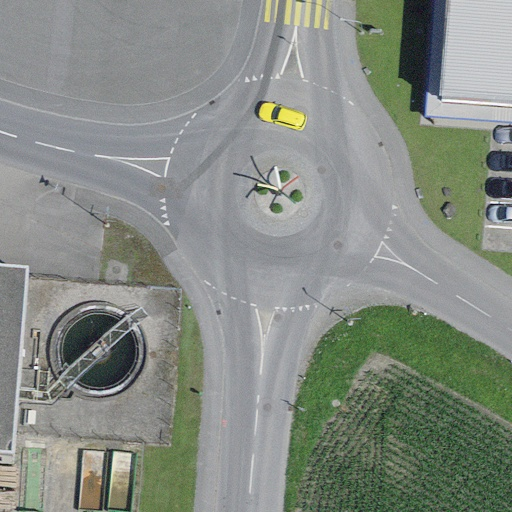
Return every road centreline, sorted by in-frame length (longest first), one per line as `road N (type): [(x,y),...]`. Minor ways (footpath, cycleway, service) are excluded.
road 1 (unclassified): [(249,511),(276,267)]
road 2 (residential): [(0,125),(99,156),(222,168)]
road 3 (residential): [(345,232),(511,331)]
road 4 (unclassified): [(335,150),(299,14)]
road 5 (unclassified): [(299,14),(252,137)]
road 6 (unclassified): [(222,168),(215,189),(223,232),(255,261),(276,267)]
